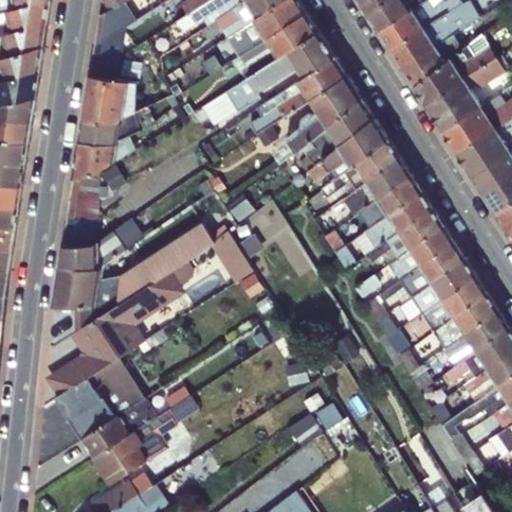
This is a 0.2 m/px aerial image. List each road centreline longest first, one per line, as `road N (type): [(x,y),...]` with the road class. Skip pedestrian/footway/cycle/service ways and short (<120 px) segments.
road 1 (residential): [(78,0),(29,304),(7,511)]
road 2 (residential): [(511,280),(329,0)]
